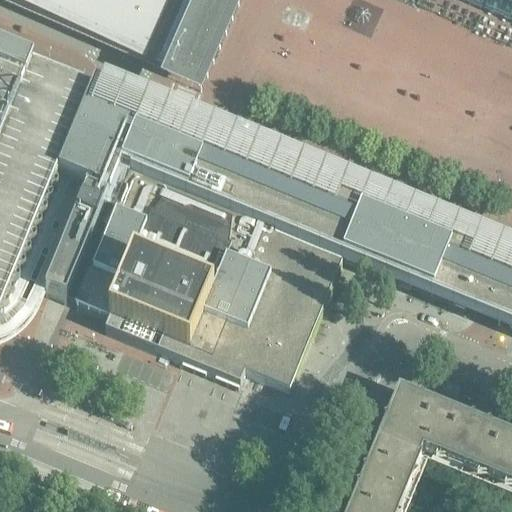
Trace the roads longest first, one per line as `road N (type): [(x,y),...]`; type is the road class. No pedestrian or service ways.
road 1 (unclassified): [(142,82),(195,115),(511,249)]
road 2 (unclassified): [(468,360),(417,340),(388,347),(329,411),(276,511)]
road 3 (unclassified): [(0,15),(142,82)]
